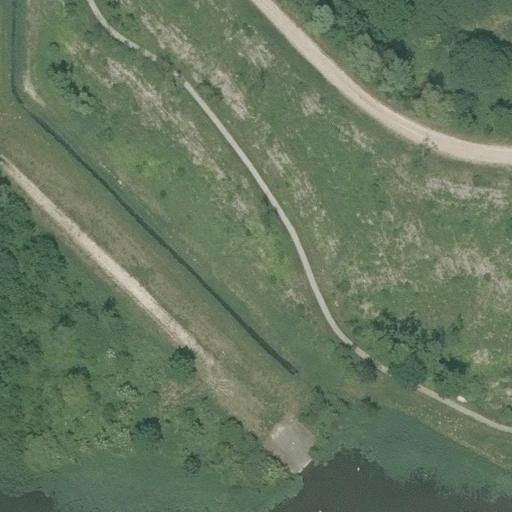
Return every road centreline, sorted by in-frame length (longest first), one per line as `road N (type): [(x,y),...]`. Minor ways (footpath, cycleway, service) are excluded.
road 1 (track): [(361,511),(0,160)]
road 2 (track): [(257,0),(379,118),(511,156)]
